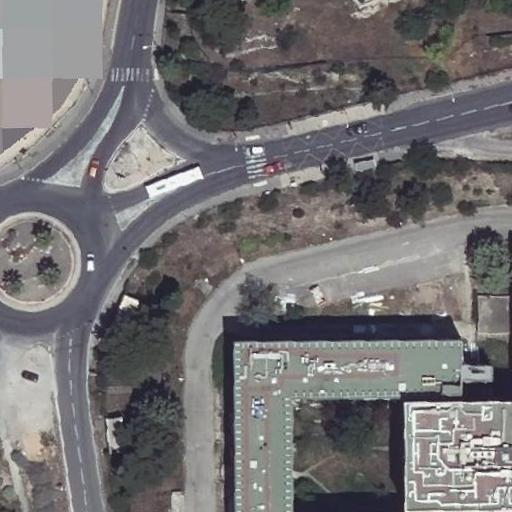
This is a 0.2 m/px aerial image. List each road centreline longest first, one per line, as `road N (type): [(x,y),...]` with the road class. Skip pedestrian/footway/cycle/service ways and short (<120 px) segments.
road 1 (tertiary): [(237,165),(511,102)]
road 2 (motorway): [(89,511),(65,319)]
road 3 (tertiary): [(96,277),(163,213),(237,165)]
road 4 (tertiary): [(237,165),(84,218)]
road 5 (residential): [(124,88),(28,192)]
road 6 (residential): [(237,165),(192,151),(124,88)]
road 7 (residential): [(75,209),(124,88)]
